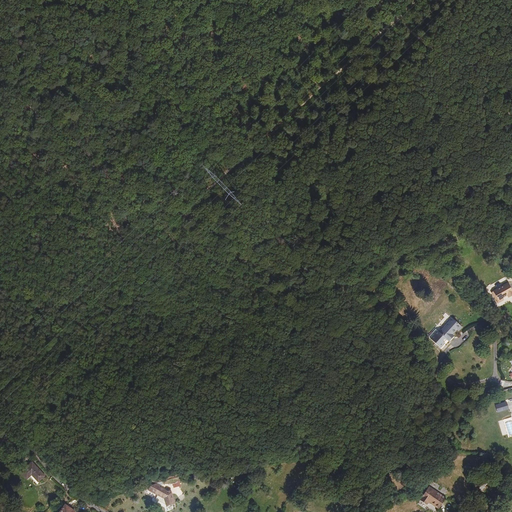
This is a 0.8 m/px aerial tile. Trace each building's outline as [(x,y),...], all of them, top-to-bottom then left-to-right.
[(511,291),(510,288),(509,285),(508,283),(491,293),(498,303),(504,300),(503,298),(507,296),(508,297),(511,295),(511,291)] [(462,327),(452,319),(440,332),(436,329),(429,336),(441,349),(449,341),(454,335),(452,334),(455,332),(457,330),(458,331),(462,327)] [(509,409),(506,402),(496,405),(499,412),(509,409)] [(35,476),(33,478),(35,480),(43,472),(31,459),(20,470),(25,475),(30,471),(31,472),(35,476)] [(479,479),(483,482),(489,473),(486,470),(479,479)] [(493,475),(489,473),(483,482),(486,484),(493,475)] [(322,480),(318,485),(322,488),(326,484),(322,480)] [(151,484),(147,491),(164,499),(166,507),(175,505),(171,494),(160,487),(161,485),(156,482),(151,484)] [(445,499),(445,498),(429,487),(420,500),(427,504),(429,502),(438,509),(445,499)]
